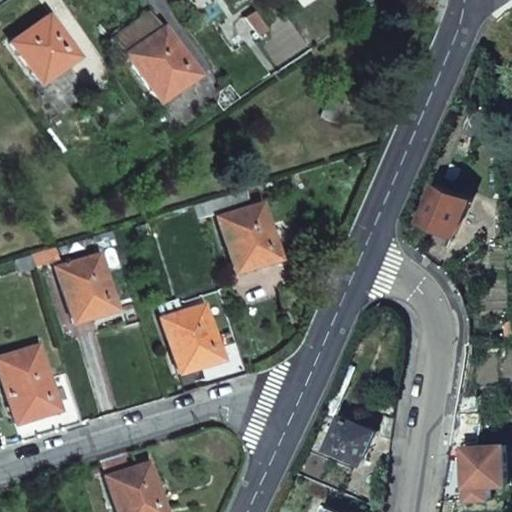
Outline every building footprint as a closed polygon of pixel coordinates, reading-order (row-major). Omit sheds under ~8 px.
[(113,38),(157,102),(188,80),(179,66),(184,62),(161,29),(157,32),(145,15),(129,26),(113,38)] [(28,31),(10,45),(38,85),(70,62),(60,48),(65,45),(46,18),(28,31)] [(327,100),(320,117),(336,124),(343,107),(327,100)] [(493,118),(472,110),(463,133),(484,141),(493,118)] [(471,199),(439,186),(425,221),(441,228),(456,234),(471,199)] [(230,194),(207,201),(211,216),(234,208),(230,194)] [(258,205),(216,219),(232,273),(268,262),(266,253),(263,245),(270,243),(258,205)] [(54,246),(30,255),(35,267),(58,259),(54,246)] [(98,257),(55,270),(71,324),(89,318),(107,312),(103,296),(109,293),(98,257)] [(174,302),(155,308),(175,373),(193,368),(211,362),(205,345),(213,342),(201,305),(177,312),(174,302)] [(36,346),(0,357),(0,379),(14,424),(31,418),(49,412),(45,396),(51,394),(36,346)] [(484,413),(458,413),(452,444),(480,441),(484,413)] [(395,417),(384,415),(382,436),(392,439),(395,417)] [(378,432),(342,416),(329,448),(364,463),(371,447),(378,432)] [(507,445),(467,447),(469,484),(464,485),(464,493),(465,501),(492,499),(492,484),(509,483),(507,445)] [(120,453),(95,461),(99,473),(123,466),(120,453)] [(145,464),(102,478),(112,511),(152,511),(150,504),(156,502),(145,464)]
